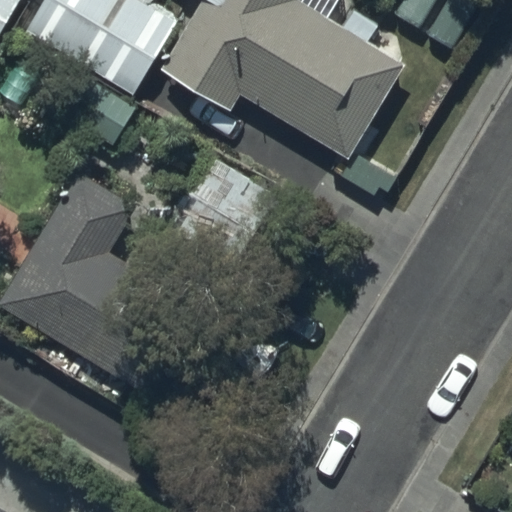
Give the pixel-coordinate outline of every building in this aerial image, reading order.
[(0,0),(0,18),(11,0),(0,0)] [(176,12),(155,0),(43,0),(30,24),(133,85),(176,12)] [(335,0),(197,0),(162,55),(235,103),(249,82),(348,147),(405,58),(330,9),(335,0)] [(140,195),(79,160),(3,293),(160,384),(206,304),(109,248),(140,195)] [(0,511),(22,511),(0,498),(0,511)]
